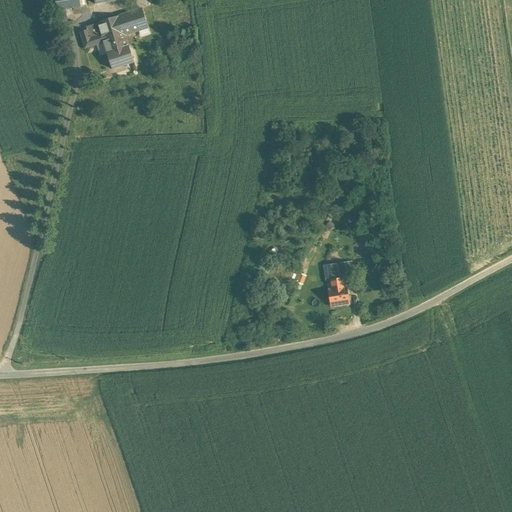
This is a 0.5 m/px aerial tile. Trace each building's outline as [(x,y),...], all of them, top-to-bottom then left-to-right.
[(56,0),(59,14),(67,13),(66,9),(64,0),(56,0)] [(86,0),(64,0),(66,9),(88,6),(86,0)] [(143,9),(98,23),(102,35),(91,38),(87,25),(82,27),(83,31),(81,32),(86,49),(105,43),(106,46),(127,39),(126,35),(149,28),(143,9)] [(127,39),(106,46),(108,54),(113,69),(135,62),(130,47),(127,39)] [(169,41),(157,42),(157,49),(170,48),(169,41)] [(374,240),(365,241),(366,251),(375,250),(374,240)] [(353,262),(325,266),(327,280),(329,278),(343,279),(355,276),(353,262)] [(332,289),(345,288),(343,279),(329,278),(332,289)] [(345,288),(332,289),(329,290),(331,307),(350,304),(347,287),(345,288)]
